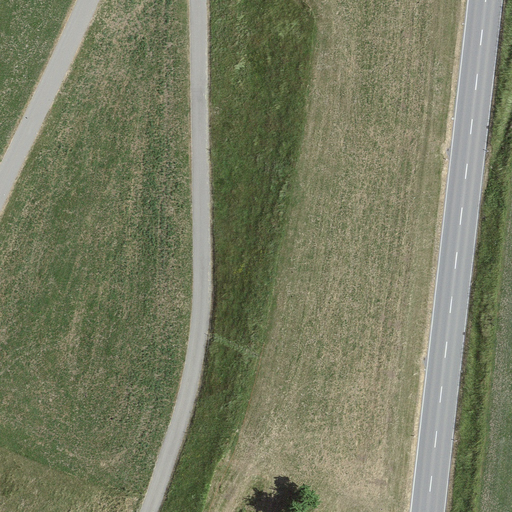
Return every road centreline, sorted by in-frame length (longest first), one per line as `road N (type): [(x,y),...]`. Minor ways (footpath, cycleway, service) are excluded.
road 1 (secondary): [(428,511),(488,0)]
road 2 (unclassified): [(0,192),(88,0)]
